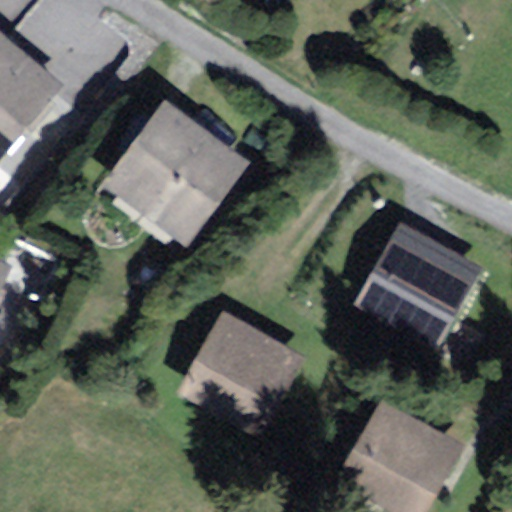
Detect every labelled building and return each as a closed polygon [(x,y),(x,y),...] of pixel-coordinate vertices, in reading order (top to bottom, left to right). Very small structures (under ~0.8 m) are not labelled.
[(0,152),(55,86),(0,41),(0,152)] [(251,168),(168,111),(112,193),(195,249),(251,168)] [(475,266),(403,228),(365,302),(436,339),(475,266)] [(302,357),(229,320),(193,390),(265,427),(302,357)] [(425,511),(461,444),(387,405),(349,477),(417,511),(425,511)]
